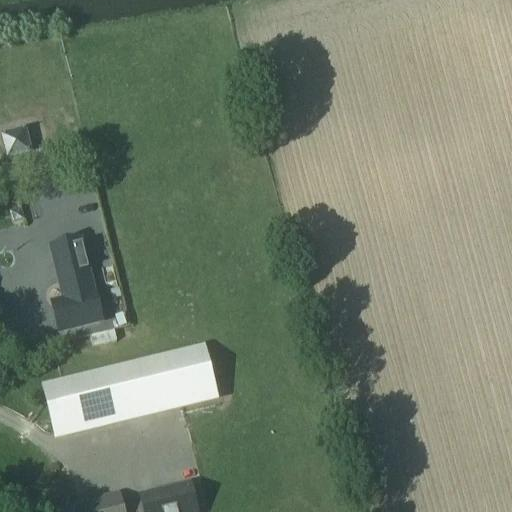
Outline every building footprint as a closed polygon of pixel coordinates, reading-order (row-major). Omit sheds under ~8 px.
[(30,147),(24,128),(5,134),(11,153),(30,147)] [(39,190),(19,193),(23,223),(43,220),(39,190)] [(52,306),(59,334),(99,324),(79,244),(51,251),(64,303),(52,306)] [(77,342),(79,352),(105,347),(103,337),(77,342)] [(204,348),(43,387),(55,436),(216,397),(204,348)] [(142,504),(143,511),(197,511),(191,485),(140,497),(142,504)] [(106,502),(64,511),(123,511),(123,508),(119,495),(105,499),(106,502)]
